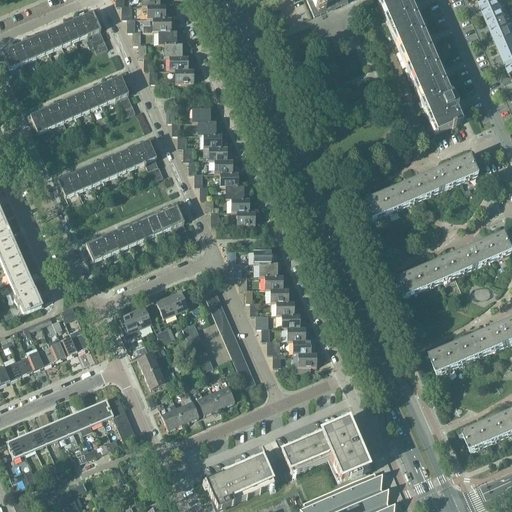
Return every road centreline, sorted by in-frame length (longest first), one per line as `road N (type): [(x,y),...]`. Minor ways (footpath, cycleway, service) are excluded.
road 1 (tertiary): [(454,511),(231,0)]
road 2 (tertiary): [(212,0),(434,511)]
road 3 (residential): [(280,406),(336,383),(340,369),(180,0)]
road 4 (residential): [(215,259),(103,0)]
road 5 (residential): [(511,160),(444,0)]
road 6 (residential): [(280,406),(215,259)]
road 7 (residential): [(59,293),(12,196),(13,180),(31,165)]
road 8 (residential): [(158,458),(280,406)]
road 9 (residential): [(95,312),(215,259)]
road 10 (residential): [(0,423),(119,372)]
road 11 (residential): [(83,283),(31,165)]
road 12 (residential): [(37,495),(152,446)]
